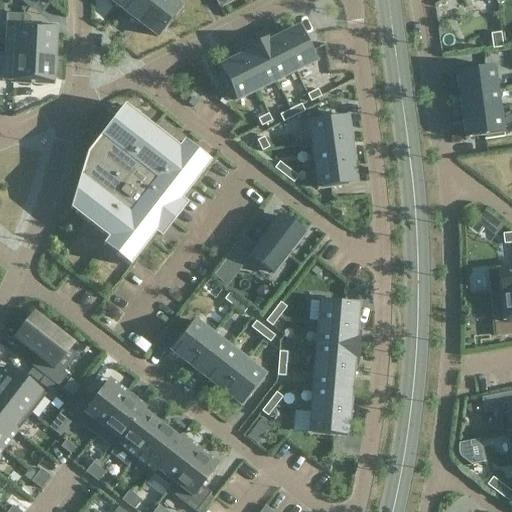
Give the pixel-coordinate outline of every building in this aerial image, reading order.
[(109,0),(122,10),(129,0),(109,0)] [(129,0),(122,10),(139,23),(156,0),(129,0)] [(156,0),(139,23),(157,37),(180,7),(171,0),(156,0)] [(5,26),(4,54),(9,54),(53,55),(54,28),(5,26)] [(277,38),(294,72),(315,61),(298,28),(277,38)] [(500,33),(490,34),(492,49),(503,48),(500,33)] [(257,43),(275,81),(294,72),(277,38),(270,42),(268,37),(257,43)] [(239,57),(256,91),(275,81),(257,43),(245,49),(247,53),(239,57)] [(9,54),(7,81),(52,83),(53,55),(9,54)] [(219,66),(236,101),(256,91),(239,57),(219,66)] [(494,66),(455,72),(458,95),(497,90),(494,66)] [(317,89),(306,95),(310,102),(317,99),(321,97),(317,89)] [(497,90),(458,95),(460,116),(500,110),(497,90)] [(301,104),(289,110),(293,117),(304,112),(301,104)] [(85,154),(69,210),(107,239),(102,246),(129,267),(154,235),(156,236),(160,239),(172,223),(175,220),(186,205),(183,202),(180,200),(210,163),(182,141),(178,148),(154,130),(123,106),(96,140),(86,153),(85,154)] [(289,110),(280,115),(283,122),(293,117),(289,110)] [(500,110),(460,116),(464,139),(484,136),(484,140),(503,137),(500,110)] [(268,114),(258,120),(261,126),(271,121),(268,114)] [(346,117),(308,123),(311,145),(349,140),(346,117)] [(263,137),(256,141),(261,152),(269,148),(263,137)] [(349,140),(311,145),(314,165),(352,161),(349,140)] [(352,161),(314,165),(317,188),(355,183),(352,161)] [(278,162),(274,169),(283,176),(288,170),(278,162)] [(298,177),(288,170),(283,176),(293,184),(298,177)] [(484,211),(475,222),(483,228),(491,216),(484,211)] [(250,255),(273,273),(302,234),(279,216),(255,246),(242,235),(226,256),(241,267),(250,255)] [(511,236),(511,233),(502,234),(503,245),(511,243),(511,236)] [(511,268),(496,270),(487,271),(490,297),(511,294),(511,268)] [(223,300),(233,307),(238,301),(228,293),(223,300)] [(511,294),(490,297),(493,323),(494,336),(511,333),(511,325),(511,321),(511,320),(511,294)] [(238,301),(233,307),(243,314),(248,308),(238,301)] [(280,302),(272,312),(279,317),(286,307),(280,302)] [(317,323),(355,327),(357,305),(319,302),(317,323)] [(265,322),(271,327),(279,317),(272,312),(265,322)] [(72,343),(34,314),(14,338),(52,368),(72,343)] [(170,351),(188,365),(212,335),(194,321),(170,351)] [(250,328),(260,335),(264,329),(255,321),(250,328)] [(317,323),(316,345),(359,348),(359,337),(360,331),(355,330),(355,327),(317,323)] [(264,329),(260,335),(269,343),(274,336),(264,329)] [(212,335),(188,365),(205,378),(229,348),(212,335)] [(316,345),(314,367),(352,370),(352,367),(357,367),(358,362),(359,348),(316,345)] [(229,348),(205,378),(222,391),(246,361),(229,348)] [(278,352),(277,363),(286,363),(286,352),(278,352)] [(246,361),(222,391),(240,405),(263,375),(246,361)] [(285,377),(286,363),(277,363),(276,376),(285,377)] [(6,365),(0,373),(0,391),(30,414),(45,395),(41,392),(6,365)] [(314,367),(312,388),(350,392),(352,370),(314,367)] [(39,383),(48,390),(53,384),(44,377),(39,383)] [(80,387),(70,379),(62,389),(72,397),(80,387)] [(66,413),(95,435),(101,427),(127,394),(109,380),(92,402),(82,393),(66,413)] [(310,410),(348,413),(350,392),(312,388),(310,410)] [(0,391),(0,419),(16,432),(17,431),(30,414),(0,391)] [(511,391),(501,394),(503,404),(511,402),(511,391)] [(275,393),(268,402),(275,407),(282,397),(276,393),(275,393)] [(101,427),(95,435),(113,449),(119,441),(142,412),(145,408),(127,394),(101,427)] [(268,402),(261,412),(267,417),(275,407),(268,402)] [(310,410),(308,433),(346,436),(348,413),(310,410)] [(109,454),(127,467),(134,459),(137,455),(160,426),(142,412),(119,441),(113,449),(109,454)] [(0,447),(3,450),(16,432),(0,419),(0,447)] [(137,455),(134,459),(152,473),(156,469),(178,440),(160,426),(137,455)] [(250,432),(247,437),(257,445),(264,435),(254,427),(250,432)] [(156,469),(152,473),(169,487),(166,490),(167,491),(174,483),(199,450),(181,436),(178,440),(156,469)] [(458,443),(458,450),(458,454),(459,456),(461,458),(470,465),(484,462),(480,439),(458,443)] [(60,447),(69,454),(74,448),(65,441),(60,447)] [(174,483),(167,491),(193,511),(195,511),(210,493),(200,485),(217,464),(199,450),(174,483)] [(92,463),(85,472),(91,477),(98,468),(92,463)] [(92,478),(97,482),(104,472),(98,468),(91,477),(92,478)] [(40,469),(35,475),(45,483),(50,477),(40,469)] [(40,489),(45,483),(35,475),(30,482),(40,489)] [(492,477),(486,485),(495,492),(500,484),(492,477)] [(511,492),(500,484),(495,492),(509,502),(511,497),(511,492)] [(128,491),(121,500),(127,505),(134,495),(128,491)] [(134,495),(127,505),(128,506),(133,510),(140,500),(134,495)]
